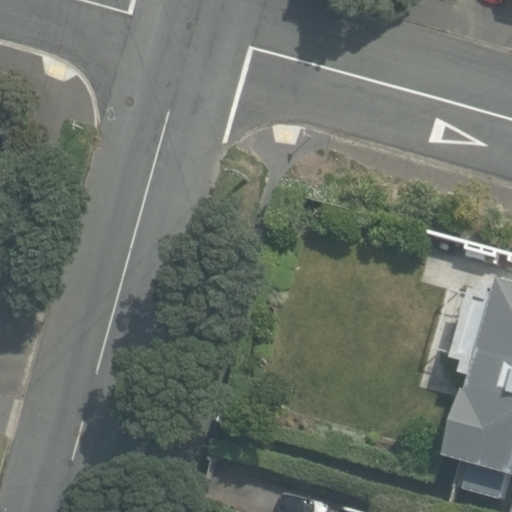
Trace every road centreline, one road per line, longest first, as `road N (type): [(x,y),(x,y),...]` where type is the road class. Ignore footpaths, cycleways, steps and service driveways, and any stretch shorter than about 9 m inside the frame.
road 1 (residential): [(52,511),(187,26)]
road 2 (residential): [(187,26),(511,114)]
